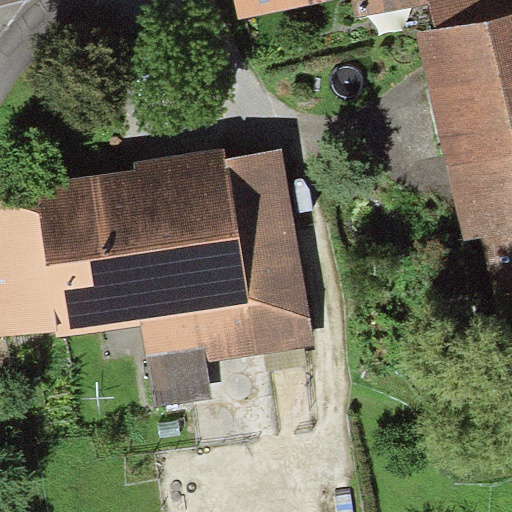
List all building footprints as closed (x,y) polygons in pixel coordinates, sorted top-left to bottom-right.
[(0,0),(0,9),(9,7),(5,0),(0,0)] [(232,0),(236,13),(298,0),(344,0),(349,19),(417,4),(415,0),(232,0)] [(511,0),(473,0),(424,13),(431,41),(511,20),(511,0)] [(511,20),(431,41),(424,42),(493,318),(511,313),(511,20)] [(268,165),(0,199),(0,336),(140,319),(151,401),(203,394),(198,353),(291,341),(268,165)]
